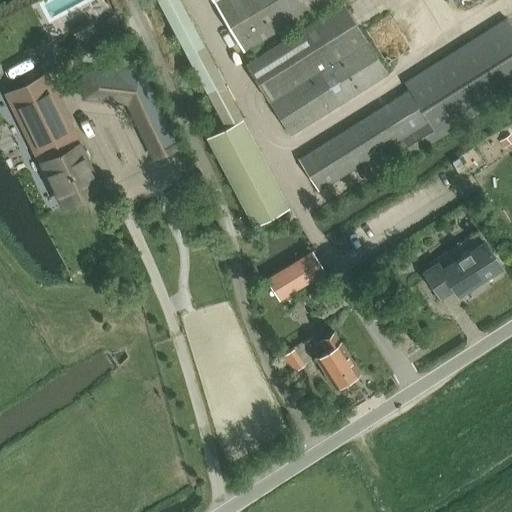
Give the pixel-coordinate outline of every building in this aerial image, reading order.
[(179,0),(159,0),(224,122),(205,133),(252,221),(287,202),(179,0)] [(213,0),(244,51),(328,0),(213,0)] [(246,64),(269,101),(290,135),(388,74),(344,3),(246,64)] [(111,19),(105,29),(113,32),(118,23),(111,19)] [(299,159),(318,190),(374,156),(383,171),(511,89),(511,28),(507,19),(405,83),(409,90),(299,159)] [(78,30),(83,40),(100,33),(95,22),(78,30)] [(82,68),(81,98),(111,99),(131,101),(153,151),(175,142),(137,58),(112,69),(82,68)] [(77,144),(45,76),(8,94),(38,154),(19,163),(26,176),(44,167),(63,206),(100,188),(88,163),(90,156),(87,150),(81,148),(79,143),(77,144)] [(511,138),(510,135),(500,142),(504,148),(511,142),(511,138)] [(200,217),(185,222),(192,246),(207,242),(200,217)] [(438,263),(423,272),(441,299),(454,290),(458,296),(502,268),(485,241),(442,269),(438,263)] [(267,279),(280,299),(324,272),(311,251),(267,279)] [(359,371),(333,331),(323,338),(329,349),(317,357),(335,386),(337,385),(341,386),(348,382),(348,378),(359,371)]
